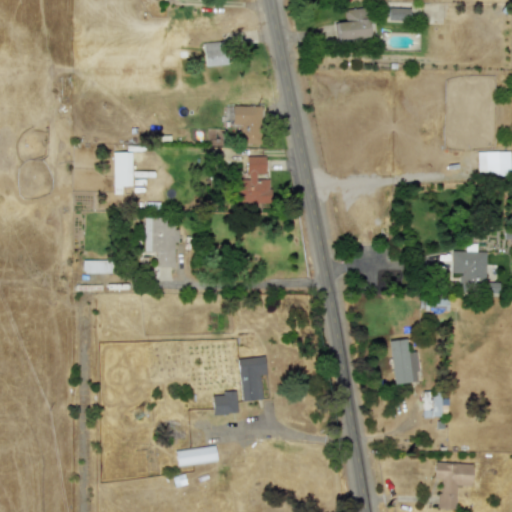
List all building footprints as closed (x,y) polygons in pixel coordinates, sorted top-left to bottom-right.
[(387,20),(408,21),(409,8),(387,7),(387,20)] [(344,21),(335,22),(336,39),(367,38),(366,8),(343,9),(344,21)] [(201,42),(203,66),(225,64),(223,41),(201,42)] [(259,106),(231,105),(231,123),(240,124),(239,143),(258,143),(259,106)] [(508,151),(475,152),(476,176),(509,176),(508,151)] [(129,152),(110,152),(112,194),(120,194),(120,185),(130,185),(129,152)] [(263,156),(245,156),(246,179),(235,179),(235,203),(269,203),(268,179),(255,179),(255,174),(264,174),(263,156)] [(154,252),(154,266),(172,267),(173,242),(176,242),(176,229),(171,229),(172,218),(142,217),(141,251),(154,252)] [(484,251),(449,251),(449,273),(457,273),(457,291),(498,292),(498,282),(484,282),(484,251)] [(81,273),(107,273),(107,260),(81,260),(81,273)] [(387,340),(392,384),(417,381),(414,351),(406,352),(404,339),(387,340)] [(236,358),(239,400),(260,399),(259,374),(263,374),(262,356),(236,358)] [(236,413),(235,390),(220,391),(220,395),(210,395),(211,414),(236,413)] [(420,416),(439,417),(439,391),(421,391),(420,416)] [(175,465),(214,463),(213,447),(174,448),(175,465)] [(470,464),(433,462),(432,478),(438,478),(437,508),(453,509),(454,485),(469,486),(470,464)]
